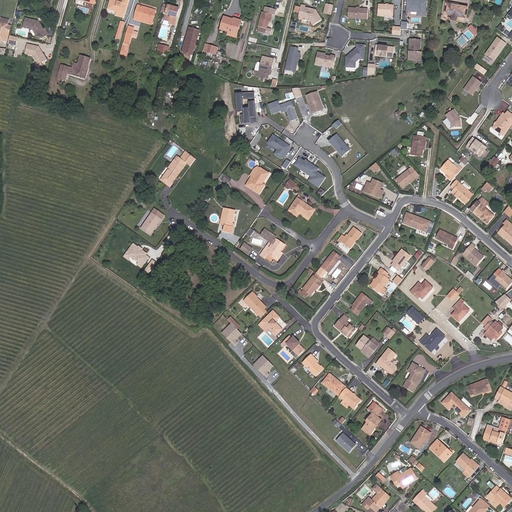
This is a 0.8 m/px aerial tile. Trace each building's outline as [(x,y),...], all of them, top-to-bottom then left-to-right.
[(119,16),(125,18),(130,1),(128,0),(120,0),(120,2),(112,0),(110,10),(119,13),(119,16)] [(429,13),(429,0),(410,0),(410,8),(421,9),(421,13),(429,13)] [(468,14),(470,4),(449,1),(447,11),(455,12),(454,16),(458,17),(459,13),(468,14)] [(381,3),(381,14),(396,14),(396,3),(381,3)] [(336,15),(339,6),(332,4),(330,13),(336,15)] [(311,7),(307,6),(306,9),(305,14),(305,16),(314,18),(318,26),(327,20),(321,10),(311,8),(311,7)] [(271,23),(274,24),(277,14),(278,15),(279,9),(271,7),(269,12),(266,11),(260,32),(272,35),(274,30),(269,29),(271,23)] [(371,18),(372,8),(355,8),(354,18),(371,18)] [(171,11),(166,10),(164,17),(168,18),(168,19),(167,23),(178,27),(182,14),(179,14),(177,13),(171,11)] [(158,26),(160,16),(143,12),(143,14),(138,13),(136,21),(158,26)] [(240,40),(245,23),(237,21),(236,23),(231,22),(232,19),(227,18),(223,32),(232,34),(230,38),(240,40)] [(38,38),(44,40),(48,38),(49,34),(47,31),(45,31),(42,24),(40,23),(40,24),(37,24),(37,23),(27,20),(26,29),(35,30),(38,38)] [(158,26),(136,21),(135,24),(157,30),(158,26)] [(478,29),(472,23),(470,25),(476,32),(478,29)] [(0,26),(0,39),(6,41),(10,26),(1,24),(0,26)] [(405,27),(405,25),(395,24),(394,32),(404,32),(405,27)] [(185,54),(193,55),(196,31),(187,30),(184,44),(187,44),(185,54)] [(136,33),(130,32),(126,45),(132,46),(133,40),(138,42),(139,37),(135,35),(136,33)] [(16,37),(8,35),(7,43),(14,45),(16,37)] [(426,58),(426,50),(424,49),(425,37),(414,37),(414,41),(416,41),(416,49),(414,49),(413,57),(426,58)] [(498,55),(501,51),(502,51),(507,43),(500,38),(488,55),(495,60),(499,55),(498,55)] [(389,44),(380,43),(380,54),(399,55),(399,44),(391,44),(390,44),(389,44)] [(369,44),(361,44),(361,48),(360,48),(357,52),(356,54),(355,54),(351,57),(351,67),(361,67),(361,61),(364,58),(369,58),(369,44)] [(27,55),(34,57),(36,48),(30,46),(27,55)] [(131,48),(126,46),(123,58),(128,59),(131,48)] [(208,46),(207,54),(218,56),(219,48),(208,46)] [(302,48),(295,46),(289,68),(297,70),(299,69),(300,64),(300,63),(300,60),(302,60),(304,52),(302,52),(302,48)] [(44,54),(42,55),(41,54),(42,52),(40,49),(36,48),(34,57),(40,66),(48,62),(44,54)] [(170,58),(172,51),(165,49),(164,57),(170,58)] [(336,69),(340,57),(335,56),(335,57),(329,56),(330,54),(322,52),(319,64),(336,69)] [(277,60),(264,57),(261,70),(254,68),(252,74),(260,76),(259,81),(263,82),(264,77),(268,79),(269,75),(271,68),(275,68),(277,60)] [(92,61),(83,58),(81,67),(76,65),(74,71),(64,68),(60,80),(67,82),(69,76),(77,78),(77,76),(87,79),(92,61)] [(484,83),(476,77),(466,90),(475,96),(484,83)] [(255,92),(238,92),(239,112),(242,112),(242,123),(258,123),(257,101),(250,101),(250,107),(246,107),(245,99),(255,98),(255,92)] [(325,110),(318,92),(308,96),(315,114),(325,110)] [(299,119),(295,107),(292,108),(290,103),(281,106),(280,102),(270,105),(274,115),(282,112),(281,111),(283,110),(284,113),(289,111),(292,122),(299,119)] [(447,116),(452,123),(453,128),(463,127),(462,120),(454,110),(447,116)] [(511,127),(511,114),(510,113),(507,116),(505,115),(495,129),(505,137),(511,127)] [(256,145),(261,136),(258,133),(252,143),(256,145)] [(352,149),(339,134),(331,141),(338,150),(339,150),(341,151),(340,152),(344,156),(352,149)] [(292,147),(275,135),(272,140),(271,140),(269,144),(279,150),(276,155),(284,159),(292,147)] [(412,155),(422,156),(424,140),(426,140),(426,136),(414,135),(412,155)] [(489,148),(476,139),(469,147),(483,157),(485,154),(487,151),(489,148)] [(398,147),(391,152),(395,156),(401,152),(398,147)] [(185,162),(189,157),(184,153),(180,158),(185,162)] [(496,156),(490,165),(495,169),(501,160),(496,156)] [(191,167),(195,162),(189,157),(185,162),(187,163),(191,167)] [(180,158),(176,158),(171,165),(172,166),(166,175),(165,180),(168,183),(170,181),(172,183),(187,163),(185,162),(180,158)] [(318,172),(320,169),(315,165),(314,167),(312,165),(313,164),(308,161),(307,162),(302,158),(297,165),(314,177),(311,181),(321,187),(327,178),(318,172)] [(287,159),(283,166),(287,169),(291,161),(287,159)] [(450,179),(453,182),(464,169),(461,166),(458,169),(449,161),(442,169),(451,177),(450,179)] [(378,163),(371,168),(375,173),(382,168),(378,163)] [(397,180),(404,187),(418,174),(412,167),(397,180)] [(249,183),(252,185),(262,171),(260,169),(253,169),(249,176),(253,178),(249,183)] [(266,186),(263,184),(269,175),(262,171),(252,185),(249,183),(247,186),(260,195),(266,186)] [(165,180),(166,175),(162,180),(170,186),(172,183),(170,181),(168,183),(165,180)] [(230,183),(232,180),(226,176),(222,181),(226,185),(228,182),(230,183)] [(379,189),(380,190),(383,183),(374,179),(368,192),(376,196),(379,189)] [(468,203),(475,194),(459,181),(454,187),(457,190),(456,191),(462,197),(461,198),(468,203)] [(292,191),(295,186),(289,182),(285,188),(286,190),(288,187),(292,191)] [(494,185),(491,182),(485,188),(489,191),(490,189),(494,185)] [(301,213),(309,219),(315,211),(297,199),(289,211),(298,218),(301,213)] [(476,205),(469,212),(480,221),(481,220),(487,226),(492,219),(483,211),(486,207),(481,202),(477,206),(476,205)] [(232,224),(232,221),(234,211),(224,209),(221,226),(225,226),(224,230),(234,231),(234,224),(232,224)] [(153,211),(139,230),(148,237),(156,225),(157,226),(163,218),(153,211)] [(421,227),(430,230),(433,223),(410,213),(406,223),(420,229),(421,227)] [(511,247),(511,246),(511,233),(511,231),(511,227),(507,223),(503,226),(506,229),(501,235),(506,240),(505,241),(511,247)] [(357,241),(358,242),(364,234),(357,229),(351,236),(349,235),(348,238),(345,235),(339,243),(343,245),(344,244),(351,249),(357,241)] [(269,242),(260,255),(264,258),(267,255),(274,260),(280,253),(285,246),(275,239),(276,238),(265,230),(260,236),(269,242)] [(449,251),(454,253),(459,243),(441,235),(437,242),(450,248),(449,251)] [(251,248),(243,243),(239,248),(247,253),(251,248)] [(142,269),(149,258),(145,256),(146,255),(140,251),(139,251),(137,250),(137,249),(132,246),(124,259),(128,262),(131,259),(139,264),(138,266),(142,269)] [(477,268),(484,261),(475,253),(477,251),(472,247),(464,257),(477,268)] [(396,267),(402,272),(414,257),(404,250),(395,262),(398,264),(396,267)] [(331,276),(341,263),(340,262),(343,258),(335,253),(323,269),(331,276)] [(422,268),(427,272),(435,262),(430,259),(422,268)] [(148,273),(156,263),(153,260),(145,270),(148,273)] [(375,286),(382,292),(392,279),(389,277),(391,275),(384,270),(381,273),(384,276),(375,286)] [(507,293),(511,288),(511,285),(505,279),(506,277),(503,275),(502,276),(499,273),(494,278),(497,281),(495,284),(496,285),(497,284),(507,293)] [(396,282),(400,285),(405,279),(401,275),(396,282)] [(323,286),(321,285),(325,281),(319,277),(315,281),(314,280),(303,292),(307,296),(311,299),(317,291),(318,292),(323,286)] [(421,297),(424,300),(434,288),(427,282),(424,285),(421,289),(418,287),(413,292),(415,295),(417,293),(421,297)] [(354,308),(362,314),(373,299),(365,292),(355,304),(356,305),(354,308)] [(455,303),(461,297),(455,292),(449,298),(455,303)] [(264,310),(265,308),(251,295),(243,303),(261,319),(267,313),(264,310)] [(504,306),(509,301),(506,298),(498,304),(505,310),(507,308),(504,306)] [(455,318),(462,324),(472,313),(466,307),(467,305),(464,302),(458,307),(462,311),(458,314),(455,318)] [(420,324),(425,319),(410,304),(404,310),(408,313),(420,324)] [(283,330),(277,324),(275,322),(277,320),(279,319),(273,312),(259,325),(265,332),(268,329),(276,336),(283,330)] [(418,326),(420,324),(408,313),(406,315),(418,326)] [(355,333),(358,330),(349,322),(351,320),(345,315),(335,326),(347,335),(352,330),(355,333)] [(485,324),(489,328),(495,322),(491,318),(485,324)] [(244,336),(232,324),(223,333),(235,346),(239,343),(237,341),(239,339),(240,339),(244,336)] [(503,333),(506,331),(504,330),(501,326),(499,324),(496,328),(494,325),(487,331),(490,334),(487,337),(495,343),(498,340),(500,342),(506,335),(503,333)] [(386,335),(392,340),(397,334),(391,329),(386,335)] [(423,342),(434,351),(446,337),(438,331),(432,338),(428,336),(423,342)] [(364,352),(371,357),(383,342),(380,340),(377,343),(367,335),(359,345),(365,351),(364,352)] [(298,345),(300,343),(295,338),(293,340),(290,337),(283,343),(286,347),(288,346),(298,356),(304,351),(300,347),(298,345)] [(398,366),(390,360),(396,352),(391,348),(378,365),(381,367),(383,365),(386,367),(385,368),(392,374),(398,366)] [(323,371),(317,365),(313,360),(315,359),(312,355),(302,364),(316,378),(323,371)] [(275,368),(264,356),(255,365),(267,378),(270,375),(268,373),(270,371),(272,371),(275,368)] [(406,386),(415,391),(427,370),(415,363),(410,372),(414,375),(411,381),(409,380),(406,386)] [(340,399),(347,391),(331,377),(323,387),(338,401),(340,399)] [(480,392),(489,388),(485,380),(464,388),(468,398),(481,393),(480,392)] [(356,413),(364,403),(348,389),(347,391),(340,399),(346,403),(351,408),(356,413)] [(511,401),(511,398),(497,391),(492,401),(495,403),(493,406),(507,412),(511,401)] [(459,419),(466,411),(448,395),(438,406),(445,412),(448,409),(459,419)] [(384,422),(381,420),(384,417),(377,412),(374,415),(376,417),(370,423),(371,424),(365,431),(373,438),(379,430),(377,429),(384,422)] [(502,436),(503,429),(506,421),(497,420),(495,428),(485,424),(483,428),(502,436)] [(479,438),(498,446),(502,436),(483,428),(479,438)] [(427,444),(432,438),(423,429),(410,444),(418,451),(425,443),(427,444)] [(353,453),(360,445),(352,438),(351,439),(350,438),(351,437),(347,434),(340,442),(353,453)] [(440,463),(446,457),(440,452),(442,450),(434,442),(426,450),(440,463)] [(463,479),(472,470),(462,461),(463,460),(459,456),(452,464),(460,472),(458,474),(463,479)] [(472,470),(474,468),(464,459),(463,460),(462,461),(472,470)] [(423,471),(426,467),(419,462),(416,466),(423,471)] [(411,481),(406,471),(402,474),(399,470),(385,479),(390,488),(394,486),(396,488),(403,484),(404,485),(411,481)] [(373,478),(379,484),(383,480),(376,474),(373,478)] [(374,508),(380,501),(382,503),(386,499),(372,486),(368,490),(373,495),(367,502),(364,499),(358,506),(363,510),(365,508),(369,511),(371,511),(375,509),(374,508)] [(490,488),(481,499),(485,503),(493,509),(497,504),(501,508),(508,501),(496,490),(495,492),(490,488)] [(418,511),(429,511),(431,510),(420,500),(415,496),(409,502),(413,505),(418,510),(417,511),(418,511)] [(376,510),(382,504),(382,503),(380,501),(374,508),(375,509),(376,510)] [(395,508),(401,511),(403,511),(408,506),(400,501),(395,508)] [(461,511),(467,511),(474,504),(471,502),(461,511)] [(480,511),(484,509),(476,502),(474,504),(467,511),(480,511)]
